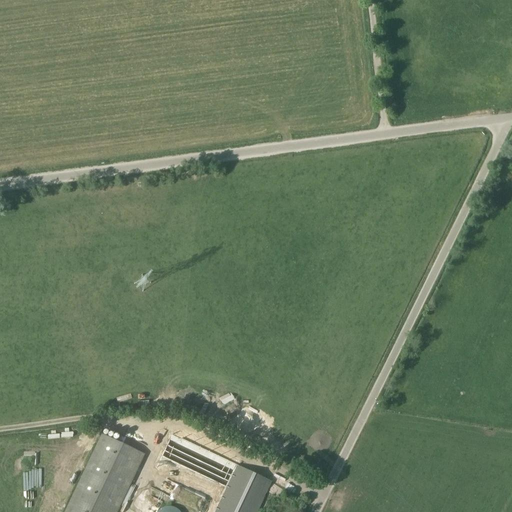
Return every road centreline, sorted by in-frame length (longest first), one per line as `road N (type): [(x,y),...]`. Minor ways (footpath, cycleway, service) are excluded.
road 1 (unclassified): [(0,185),(504,117)]
road 2 (unclassified): [(315,511),(504,117)]
road 3 (track): [(371,0),(387,134)]
